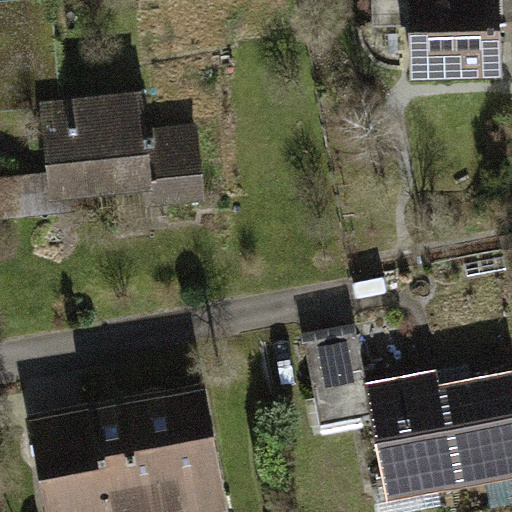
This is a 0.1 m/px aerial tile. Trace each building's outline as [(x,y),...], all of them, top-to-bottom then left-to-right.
[(501,0),(397,0),(400,85),(503,82),(501,0)] [(0,104),(60,101),(54,6),(0,8),(0,104)] [(140,103),(45,109),(50,196),(151,190),(152,207),(193,205),(189,136),(142,139),(140,103)] [(370,347),(317,353),(327,436),(373,430),(383,511),(406,511),(511,498),(511,389),(377,406),(370,347)] [(206,511),(194,399),(39,417),(49,511),(206,511)]
